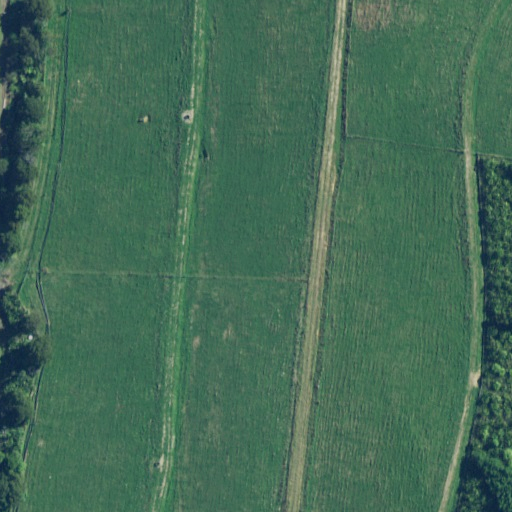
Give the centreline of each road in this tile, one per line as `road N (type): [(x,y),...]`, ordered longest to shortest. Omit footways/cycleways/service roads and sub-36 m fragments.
road 1 (track): [(446,511),(469,423),(477,340),(480,263),(469,154),(474,51),(498,0)]
road 2 (track): [(344,0),(292,511)]
road 3 (track): [(156,511),(171,406),(199,0)]
